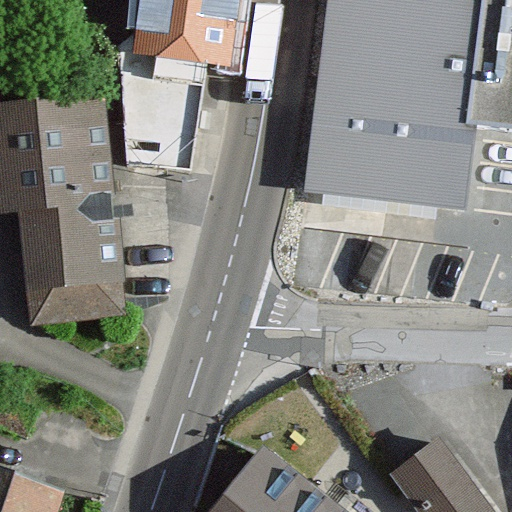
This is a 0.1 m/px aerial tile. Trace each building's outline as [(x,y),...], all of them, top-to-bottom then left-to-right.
[(242,0),(138,0),(135,28),(119,49),(129,162),(194,168),(210,59),(234,62),(242,0)] [(511,0),(323,0),(304,194),(469,210),(477,129),(511,132),(511,0)] [(108,97),(0,103),(0,213),(28,212),(33,317),(120,312),(108,97)] [(497,511),(438,429),(385,474),(411,511),(497,511)] [(349,511),(259,446),(210,511),(349,511)] [(0,468),(0,511),(57,511),(65,492),(0,468)]
